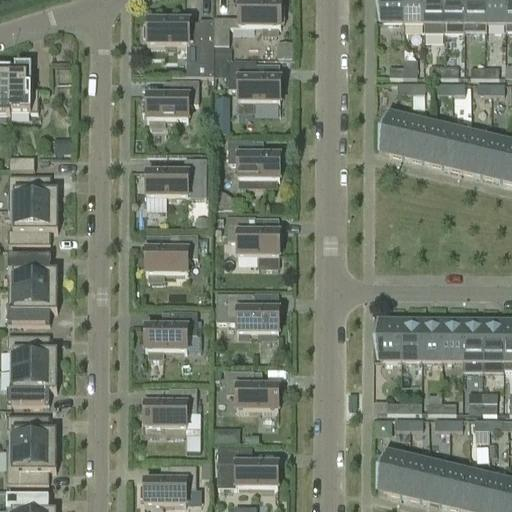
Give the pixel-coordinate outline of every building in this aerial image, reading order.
[(381,0),(382,29),(403,29),(403,0),(381,0)] [(403,0),(403,29),(424,29),(423,0),(403,0)] [(423,0),(424,29),(424,39),(444,39),(444,0),(423,0)] [(444,0),(444,39),(464,39),(464,37),(464,0),(444,0)] [(464,0),(464,37),(486,37),(486,29),(485,29),(485,0),(464,0)] [(485,0),(485,29),(486,29),(505,29),(505,0),(485,0)] [(214,26),(214,52),(229,52),(229,33),(239,33),(239,34),(263,34),(263,41),(276,41),(276,34),(280,34),(280,28),(284,28),(284,14),(280,14),(280,8),(239,8),(239,24),(214,24),(214,26)] [(143,31),(143,45),(147,45),(147,51),(189,52),(189,51),(198,51),(198,70),(198,83),(213,83),(214,70),(214,52),(214,26),(198,26),(198,29),(189,29),(189,26),(147,25),(147,32),(143,31)] [(143,63),(143,52),(135,52),(135,63),(143,63)] [(215,52),(215,65),(227,65),(227,52),(215,52)] [(227,66),(214,66),(214,83),(227,82),(227,66)] [(403,73),(403,83),(417,83),(417,66),(403,66),(403,73)] [(10,73),(10,121),(10,118),(38,118),(38,95),(31,95),(31,70),(15,69),(15,73),(10,73)] [(228,69),(228,95),(238,95),(238,109),(238,119),(253,119),(253,109),(280,109),(280,83),(256,83),(256,69),(228,69)] [(0,121),(10,121),(10,73),(0,72),(0,121)] [(389,73),(389,83),(403,83),(403,73),(389,73)] [(430,73),(430,83),(444,83),(444,73),(430,73)] [(444,73),(444,83),(458,84),(458,74),(444,73)] [(470,74),(470,84),(484,84),(484,74),(470,74)] [(484,74),(484,84),(498,84),(498,74),(484,74)] [(143,106),(143,120),(146,120),(146,126),(150,126),(150,133),(164,133),(164,126),(188,126),(188,110),(198,110),(199,86),(171,86),(171,100),(147,100),(147,106),(143,106)] [(396,89),(396,99),(410,99),(410,89),(396,89)] [(410,89),(410,99),(424,99),(424,89),(410,89)] [(436,89),(436,99),(450,99),(450,89),(436,89)] [(450,89),(450,99),(464,100),(464,90),(450,89)] [(476,90),(476,100),(490,100),(490,90),(476,90)] [(490,90),(490,100),(504,100),(504,90),(490,90)] [(390,121),(381,157),(402,162),(405,149),(406,144),(410,126),(390,121)] [(405,149),(402,162),(422,167),(426,147),(430,130),(410,126),(406,144),(405,149)] [(426,147),(422,167),(442,172),(450,135),(430,130),(426,147)] [(450,135),(442,172),(462,176),(467,154),(470,140),(450,135)] [(467,154),(462,176),(482,181),(486,163),(487,157),(490,145),(470,140),(467,154)] [(70,145),(54,145),(54,159),(71,159),(70,145)] [(486,163),(482,181),(502,186),(510,149),(490,145),(487,157),(486,163)] [(228,146),(228,169),(238,170),(238,186),(239,186),(239,193),(276,193),(276,186),(279,186),(280,160),(255,160),(255,146),(228,146)] [(511,149),(510,149),(502,186),(511,188),(511,149)] [(9,163),(9,176),(34,176),(34,163),(9,163)] [(146,177),(146,203),(206,204),(206,165),(184,165),(184,177),(146,177)] [(8,181),(8,216),(13,216),(32,216),(58,216),(58,195),(51,195),(51,182),(8,181)] [(8,236),(8,250),(50,250),(50,237),(58,237),(58,216),(32,216),(13,216),(13,236),(8,236)] [(197,222),(197,233),(207,234),(207,222),(197,222)] [(227,223),(227,246),(237,247),(237,263),(258,263),(259,263),(279,263),(279,237),(255,237),(255,224),(255,223),(227,223)] [(146,254),(146,280),(149,280),(149,287),(163,287),(163,280),(187,280),(187,264),(197,264),(198,241),(170,240),(170,248),(164,248),(164,254),(146,254)] [(8,261),(8,276),(12,276),(12,296),(33,296),(57,296),(57,275),(50,275),(50,262),(8,261)] [(7,296),(7,330),(50,330),(50,317),(57,317),(57,296),(33,296),(12,296),(7,296)] [(216,300),(216,328),(237,328),(237,340),(278,340),(279,314),(254,314),(254,300),(216,300)] [(145,331),(145,357),(149,357),(149,364),(162,364),(162,357),(187,358),(187,341),(197,341),(197,318),(170,317),(170,325),(163,325),(163,331),(145,331)] [(380,328),(380,367),(401,367),(402,324),(389,324),(389,328),(380,328)] [(402,324),(401,367),(422,367),(422,325),(410,325),(410,329),(403,328),(403,324),(402,324)] [(422,325),(422,367),(442,367),(442,325),(430,325),(430,329),(423,329),(424,325),(422,325)] [(442,325),(442,367),(463,367),(463,325),(451,325),(451,329),(444,329),(444,325),(442,325)] [(463,367),(463,378),(483,378),(483,325),(482,325),(482,329),(475,329),(475,325),(463,325),(463,367)] [(483,325),(483,378),(503,378),(503,376),(504,325),(502,325),(502,329),(495,329),(495,325),(483,325)] [(7,341),(7,356),(12,356),(12,376),(19,376),(57,376),(57,355),(50,355),(50,342),(7,341)] [(7,395),(7,410),(49,410),(49,397),(57,397),(57,376),(19,376),(12,376),(12,396),(7,395)] [(226,377),(226,401),(236,401),(236,417),(278,417),(278,391),(260,391),(260,384),(254,384),(254,377),(226,377)] [(145,408),(145,434),(148,434),(148,441),(186,441),(186,418),(197,418),(197,395),(169,394),(169,408),(145,408)] [(428,400),(428,419),(442,419),(442,409),(442,400),(428,400)] [(468,409),(468,419),(482,420),(482,410),(481,410),(481,402),(468,402),(468,409)] [(387,409),(387,419),(401,419),(401,409),(387,409)] [(401,409),(401,419),(415,419),(415,409),(401,409)] [(442,409),(442,419),(456,419),(456,409),(442,409)] [(482,410),(482,420),(496,420),(496,410),(482,410)] [(6,455),(6,456),(9,456),(56,456),(56,435),(49,435),(49,422),(7,421),(7,436),(11,436),(11,455),(6,455)] [(395,425),(395,435),(409,436),(409,425),(395,425)] [(409,425),(409,436),(423,436),(423,425),(409,425)] [(435,425),(435,436),(448,436),(449,425),(435,425)] [(449,425),(448,436),(462,436),(462,425),(449,425)] [(475,425),(474,436),(488,436),(488,426),(475,425)] [(488,426),(488,436),(502,436),(502,426),(488,426)] [(213,435),(212,449),(226,449),(227,435),(213,435)] [(217,454),(217,494),(278,494),(278,468),(251,468),(252,454),(217,454)] [(6,456),(6,490),(49,490),(49,477),(56,477),(56,456),(9,456),(6,456)] [(388,459),(379,496),(399,500),(408,464),(388,459)] [(408,464),(399,500),(419,505),(428,469),(408,464)] [(202,468),(202,484),(210,484),(210,468),(202,468)] [(428,469),(419,505),(439,510),(448,473),(428,469)] [(140,491),(140,505),(144,505),(144,511),(148,511),(147,511),(161,511),(186,511),(186,495),(196,495),(196,472),(168,471),(168,479),(162,479),(162,485),(144,485),(144,491),(140,491)] [(448,473),(439,510),(448,511),(460,511),(468,478),(448,473)] [(468,478),(460,511),(481,511),(488,483),(468,478)] [(488,483),(481,511),(502,511),(508,488),(488,483)] [(511,511),(511,488),(508,488),(502,511),(511,511)] [(6,501),(6,511),(48,511),(49,502),(6,501)]
